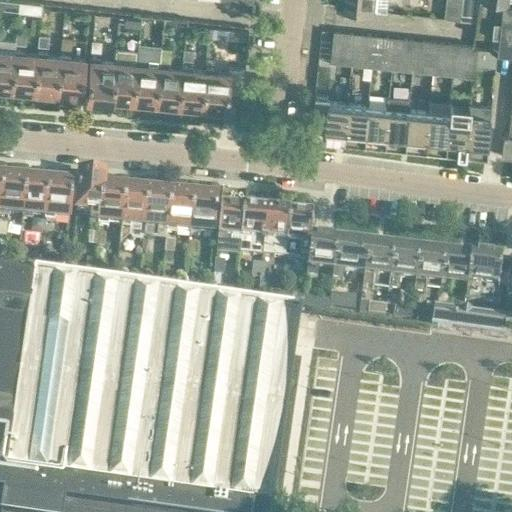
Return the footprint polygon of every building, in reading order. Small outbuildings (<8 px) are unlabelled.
[(3,0),(3,9),(17,11),(18,0),(3,0)] [(335,0),(335,7),(386,12),(386,0),(335,0)] [(461,20),(462,0),(445,0),(443,18),(461,20)] [(476,21),(479,0),(462,0),(461,20),(476,21)] [(479,0),(476,21),(473,35),(490,37),(488,48),(497,49),(511,50),(511,2),(489,0),(479,0)] [(30,1),(29,12),(40,13),(41,8),(41,3),(30,1)] [(124,17),(124,25),(139,27),(140,19),(124,17)] [(163,17),(163,26),(174,27),(175,18),(163,17)] [(232,39),(233,31),(209,28),(208,37),(232,39)] [(351,33),(333,31),(329,62),(348,64),(351,33)] [(15,33),(15,40),(14,44),(25,45),(26,34),(15,33)] [(370,34),(351,33),(348,64),(366,66),(370,34)] [(366,66),(385,68),(388,36),(370,34),(366,66)] [(38,35),(37,46),(48,47),(49,36),(38,35)] [(407,38),(388,36),(385,68),(403,70),(407,38)] [(61,37),(60,48),(71,49),(72,38),(61,37)] [(14,44),(15,40),(0,38),(0,90),(8,91),(8,89),(10,89),(14,48),(14,44)] [(403,70),(421,72),(424,40),(407,38),(403,70)] [(92,40),(91,51),(101,52),(102,41),(92,40)] [(443,42),(424,40),(421,72),(439,74),(443,42)] [(461,44),(443,42),(439,74),(458,76),(461,44)] [(458,76),(474,78),(477,46),(472,45),(461,44),(458,76)] [(136,60),(132,101),(140,102),(140,104),(152,105),(152,103),(155,103),(159,65),(146,64),(147,46),(137,45),(137,49),(136,60)] [(132,101),(136,60),(137,49),(114,47),(113,58),(112,60),(109,99),(118,99),(117,102),(129,103),(130,101),(132,101)] [(25,49),(14,48),(10,89),(19,90),(18,92),(30,94),(31,91),(33,91),(36,54),(25,53),(25,49)] [(178,105),(182,67),(169,66),(170,49),(160,48),(159,65),(155,103),(163,104),(163,106),(175,108),(175,105),(178,105)] [(184,49),(183,59),(192,60),(193,50),(184,49)] [(56,93),(59,56),(47,55),(48,51),(37,50),(36,54),(33,91),(41,92),(41,95),(53,96),(54,93),(56,93)] [(76,95),(80,96),(84,58),(70,56),(70,54),(59,53),(59,56),(56,93),(64,94),(64,97),(76,98),(76,95)] [(109,99),(112,60),(99,59),(99,57),(90,56),(86,96),(109,99)] [(201,107),(205,69),(191,68),(192,66),(182,65),(182,67),(178,105),(186,106),(186,109),(198,110),(198,107),(201,107)] [(228,66),(228,70),(214,69),(214,68),(205,67),(205,69),(201,107),(209,108),(208,111),(220,112),(221,109),(225,110),(226,94),(242,95),(245,68),(228,66)] [(322,138),(343,140),(347,103),(325,101),(326,96),(314,94),(311,124),(323,126),(322,138)] [(389,95),(388,108),(384,144),(405,146),(409,110),(410,98),(389,95)] [(429,112),(425,149),(445,151),(451,102),(431,100),(429,112)] [(451,102),(445,151),(465,153),(470,104),(451,102)] [(347,103),(343,140),(364,142),(368,106),(347,103)] [(465,153),(486,155),(491,106),(470,104),(465,153)] [(364,142),(384,144),(388,108),(368,106),(364,142)] [(405,146),(425,149),(429,112),(409,110),(405,146)] [(511,137),(506,137),(503,136),(501,156),(511,157),(511,137)] [(79,176),(75,213),(90,214),(88,225),(99,226),(103,186),(103,178),(95,178),(95,174),(83,172),(83,176),(79,176)] [(2,177),(0,197),(0,217),(9,218),(9,215),(22,216),(26,179),(23,179),(23,176),(11,175),(11,178),(2,177)] [(32,217),(45,218),(49,181),(45,181),(46,178),(34,177),(33,180),(26,179),(22,216),(22,219),(32,220),(32,217)] [(55,219),(69,220),(72,184),(68,183),(68,180),(56,179),(56,182),(49,181),(45,218),(45,222),(55,223),(55,219)] [(110,187),(103,186),(99,226),(109,227),(109,224),(121,225),(124,188),(122,188),(122,186),(110,184),(110,187)] [(124,188),(121,225),(119,246),(127,239),(129,242),(143,243),(143,240),(148,191),(145,190),(145,188),(133,187),(132,189),(124,188)] [(148,191),(143,240),(166,242),(166,241),(167,233),(170,193),(167,193),(168,190),(156,189),(155,191),(148,191)] [(177,230),(189,231),(193,195),(190,195),(190,192),(178,191),(178,194),(170,193),(167,233),(177,234),(177,230)] [(193,195),(189,231),(189,235),(199,236),(200,233),(213,234),(217,197),(213,197),(213,194),(201,193),(201,196),(193,195)] [(239,240),(242,208),(220,206),(216,253),(239,255),(239,240)] [(239,255),(261,257),(266,210),(242,208),(239,240),(239,255)] [(266,210),(261,257),(284,259),(289,212),(266,210)] [(289,212),(284,259),(308,262),(311,237),(310,237),(312,217),(312,214),(289,212)] [(97,247),(98,234),(89,234),(88,246),(97,247)] [(98,234),(97,247),(106,248),(107,235),(98,234)] [(308,262),(306,280),(317,282),(319,270),(333,272),(332,283),(333,283),(337,240),(311,237),(309,261),(308,262)] [(367,244),(337,240),(333,283),(343,285),(344,273),(359,275),(363,275),(367,244)] [(166,241),(166,242),(165,253),(174,254),(175,242),(166,241)] [(188,243),(187,255),(196,256),(197,244),(188,243)] [(374,288),(389,290),(394,247),(367,244),(363,275),(362,287),(374,288)] [(420,250),(394,247),(389,290),(399,291),(401,280),(416,282),(415,293),(420,250)] [(440,292),(440,290),(444,253),(420,250),(415,293),(425,294),(425,290),(440,292)] [(467,288),(471,256),(444,253),(440,290),(451,291),(451,286),(466,288),(467,288)] [(40,269),(41,258),(28,256),(27,267),(40,269)] [(41,256),(41,258),(40,269),(64,272),(65,259),(41,256)] [(501,260),(471,256),(467,288),(466,288),(465,301),(500,305),(501,293),(497,293),(500,264),(501,260)] [(86,258),(85,273),(94,274),(96,259),(86,258)] [(215,262),(214,274),(222,275),(224,263),(215,262)] [(0,493),(2,494),(63,502),(62,505),(62,507),(62,510),(63,511),(271,511),(272,504),(295,345),(300,311),(302,311),(302,310),(302,308),(161,288),(153,287),(126,283),(115,281),(64,274),(17,267),(0,264),(0,493)] [(259,278),(260,266),(252,265),(250,278),(259,278)] [(259,278),(258,287),(267,288),(269,267),(260,266),(259,278)] [(116,271),(115,281),(126,283),(127,274),(125,272),(116,271)] [(154,279),(153,287),(161,288),(162,280),(154,279)] [(283,289),(281,301),(303,304),(304,298),(305,292),(283,289)] [(304,298),(303,304),(302,310),(328,313),(329,308),(330,301),(304,298)] [(330,301),(329,308),(346,311),(347,301),(330,299),(330,301)] [(437,310),(449,311),(450,302),(438,301),(437,310)] [(360,303),(359,313),(385,317),(386,307),(360,303)] [(393,318),(410,320),(412,310),(395,308),(393,318)] [(434,317),(432,327),(498,337),(500,318),(449,311),(437,310),(434,309),(434,317)] [(417,315),(416,325),(432,327),(434,317),(417,315)]
